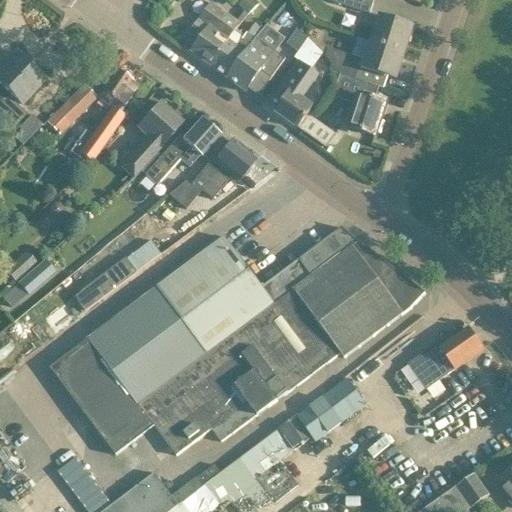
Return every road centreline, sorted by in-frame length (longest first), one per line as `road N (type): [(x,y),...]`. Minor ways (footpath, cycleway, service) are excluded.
road 1 (unclassified): [(376,211),(109,12)]
road 2 (unclassified): [(444,0),(376,211)]
road 3 (unclassified): [(511,338),(376,211)]
